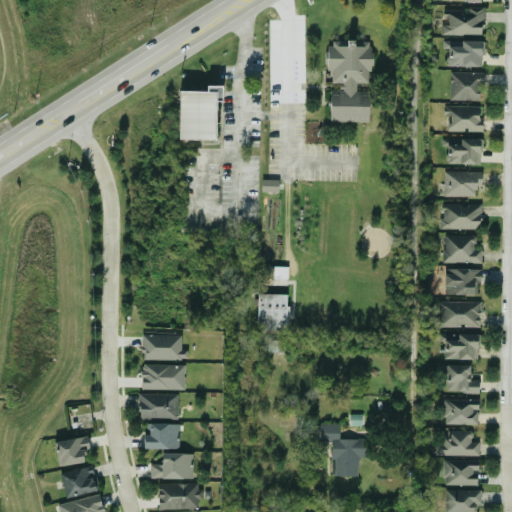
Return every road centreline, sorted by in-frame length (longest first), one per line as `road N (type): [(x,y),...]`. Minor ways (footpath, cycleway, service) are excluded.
road 1 (residential): [(509,511),(511,91)]
road 2 (residential): [(70,115),(102,171),(109,205),(110,415),(130,511)]
